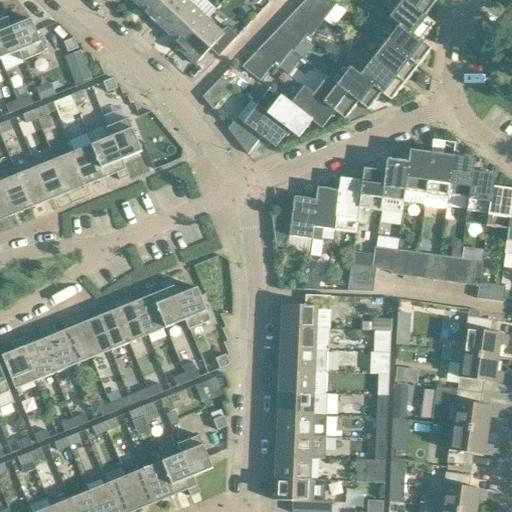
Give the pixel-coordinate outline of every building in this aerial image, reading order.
[(136,0),(134,3),(150,17),(166,0),(136,0)] [(187,0),(166,0),(150,17),(166,32),(192,4),(187,0)] [(319,27),(328,15),(308,0),(305,0),(297,9),(319,27)] [(308,0),(328,15),(337,4),(337,3),(333,0),(308,0)] [(389,17),(389,18),(399,25),(421,42),(421,41),(434,25),(435,24),(425,16),(424,17),(402,0),(402,1),(389,17)] [(401,0),(402,1),(402,0),(424,17),(425,16),(437,0),(401,0)] [(192,4),(166,32),(181,47),(182,47),(208,19),(192,4)] [(319,27),(297,9),(287,20),(307,35),(310,38),(319,27)] [(0,58),(1,60),(5,71),(25,63),(24,61),(20,52),(11,28),(12,28),(5,11),(0,12),(0,58)] [(12,28),(11,28),(20,52),(24,61),(45,53),(31,19),(12,28)] [(181,47),(179,49),(179,50),(195,65),(210,49),(219,57),(238,37),(228,27),(221,31),(208,19),(182,47),(181,47)] [(287,20),(277,30),(298,47),(307,35),(287,20)] [(324,22),(316,31),(322,35),(328,35),(333,29),(324,22)] [(399,25),(386,42),(418,66),(431,49),(421,41),(421,42),(399,25)] [(298,47),(277,30),(267,41),(287,56),(291,51),(293,53),(298,47)] [(78,49),(77,47),(74,38),(64,43),(68,53),(78,49)] [(267,41),(257,51),(274,64),(275,65),(274,66),(278,68),(287,56),(267,41)] [(386,42),(373,59),(404,83),(418,66),(386,42)] [(80,51),(64,58),(76,86),(92,79),(80,51)] [(257,51),(242,68),(260,82),(274,64),(257,51)] [(337,58),(324,75),(327,77),(337,85),(336,86),(358,102),(358,103),(368,110),(381,93),(360,76),(337,58)] [(360,76),(381,93),(391,101),(404,83),(373,59),(360,76)] [(314,94),(313,95),(335,112),(345,120),(345,119),(358,103),(358,102),(336,86),(337,85),(327,77),(327,78),(314,94)] [(118,88),(117,87),(113,78),(103,83),(107,93),(118,88)] [(203,97),(213,110),(234,88),(221,78),(203,97)] [(39,88),(43,99),(59,93),(55,82),(39,88)] [(291,104),(290,104),(312,121),(312,122),(321,129),(322,129),(335,112),(313,95),(314,94),(304,87),(303,87),(291,104)] [(257,106),(289,131),(288,131),(298,139),(298,138),(299,138),(312,122),(312,121),(290,104),(291,104),(281,96),(271,89),(270,89),(257,106)] [(83,91),(71,96),(75,104),(87,99),(83,91)] [(30,96),(18,101),(21,109),(34,104),(30,96)] [(71,96),(54,103),(57,111),(61,121),(79,114),(75,104),(71,96)] [(250,100),(228,129),(248,155),(261,137),(275,148),(288,131),(289,131),(257,106),(250,100)] [(18,101),(6,106),(9,114),(21,109),(18,101)] [(54,103),(34,111),(38,119),(57,111),(54,103)] [(26,124),(38,119),(34,111),(22,116),(26,124)] [(109,127),(106,128),(110,138),(111,137),(121,161),(122,160),(142,152),(129,119),(109,127)] [(9,121),(0,124),(0,132),(0,134),(12,129),(9,121)] [(110,138),(92,145),(105,178),(117,174),(120,181),(129,177),(122,160),(121,161),(111,137),(110,138)] [(431,153),(424,206),(446,209),(448,196),(453,156),(443,155),(445,143),(432,148),(431,153)] [(87,186),(105,178),(92,145),(73,153),(87,186)] [(408,163),(403,202),(404,203),(424,206),(431,153),(410,151),(410,150),(408,163)] [(73,153),(54,160),(68,194),(87,186),(73,153)] [(453,156),(448,196),(468,199),(469,199),(473,172),(475,159),(474,159),(453,156)] [(49,201),(68,194),(54,160),(36,168),(49,201)] [(385,172),(380,212),(401,215),(403,202),(408,163),(387,160),(385,172)] [(36,168),(17,176),(31,209),(49,201),(36,168)] [(363,172),(356,223),(357,223),(368,225),(370,210),(380,212),(385,172),(364,169),(363,172)] [(339,191),(334,230),(355,233),(356,233),(357,223),(356,223),(363,172),(355,171),(353,180),(341,179),(339,191)] [(467,211),(465,224),(487,227),(492,187),(493,187),(495,175),(494,175),(473,172),(469,199),(468,199),(467,211)] [(0,182),(0,185),(12,216),(31,209),(17,176),(0,182)] [(0,185),(0,221),(12,216),(0,185)] [(492,187),(487,227),(508,230),(511,202),(511,189),(493,187),(492,187)] [(311,236),(310,240),(312,240),(321,241),(323,229),(334,230),(339,191),(318,188),(317,188),(316,200),(311,236)] [(292,215),(271,212),(275,244),(288,246),(290,233),(311,236),(316,200),(295,197),(294,197),(292,215)] [(374,255),(372,268),(376,268),(376,270),(389,271),(390,272),(393,250),(376,247),(375,247),(374,255)] [(453,249),(451,258),(452,258),(460,259),(461,250),(453,249)] [(408,252),(393,250),(390,272),(392,275),(405,277),(408,252)] [(423,254),(408,252),(405,277),(419,279),(423,254)] [(438,256),(423,254),(419,279),(434,281),(438,256)] [(451,258),(438,256),(434,281),(449,283),(452,258),(451,258)] [(449,283),(463,285),(467,260),(460,259),(452,258),(449,283)] [(482,262),(467,260),(463,285),(478,287),(479,283),(479,284),(482,262)] [(351,265),(349,277),(374,280),(376,270),(376,268),(372,268),(351,265)] [(308,272),(307,284),(318,285),(320,273),(308,272)] [(349,277),(347,291),(373,292),(374,280),(349,277)] [(165,290),(153,295),(166,328),(185,321),(186,320),(176,296),(178,296),(171,279),(162,283),(165,290)] [(506,287),(479,284),(479,283),(478,287),(477,299),(503,303),(506,287)] [(178,296),(176,296),(186,320),(185,321),(188,330),(191,329),(210,321),(197,288),(178,296)] [(153,295),(134,303),(148,336),(166,328),(153,295)] [(305,306),(282,305),(281,328),(329,330),(330,296),(305,295),(305,306)] [(134,303),(116,310),(129,343),(148,336),(134,303)] [(116,310),(97,318),(110,351),(129,343),(116,310)] [(442,351),(498,359),(500,345),(505,346),(507,336),(501,335),(501,334),(491,333),(492,321),(468,317),(466,329),(465,329),(463,344),(443,341),(442,351)] [(97,318),(78,325),(92,358),(110,351),(97,318)] [(376,319),(375,331),(391,332),(391,320),(376,319)] [(362,322),(362,330),(371,331),(371,322),(362,322)] [(78,325),(60,333),(73,366),(92,358),(78,325)] [(329,330),(281,328),(280,349),(327,351),(328,351),(329,330)] [(375,331),(374,353),(390,354),(391,332),(375,331)] [(60,333),(41,341),(55,374),(73,366),(60,333)] [(28,337),(20,341),(36,381),(55,374),(41,341),(31,345),(28,337)] [(15,351),(2,357),(16,390),(36,381),(20,341),(12,344),(15,351)] [(327,351),(280,349),(279,371),(326,373),(327,351)] [(482,394),(484,382),(494,384),(494,383),(500,383),(501,373),(496,372),(498,359),(442,351),(440,360),(461,363),(459,377),(459,378),(457,390),(482,394)] [(371,353),(370,374),(379,375),(389,375),(390,354),(374,353),(371,353)] [(230,365),(227,357),(226,355),(216,359),(220,369),(230,365)] [(192,360),(181,364),(185,374),(187,373),(195,370),(192,360)] [(0,395),(10,392),(0,367),(0,395)] [(195,370),(185,374),(188,382),(200,377),(197,369),(195,370)] [(326,373),(279,371),(279,392),(325,394),(326,373)] [(185,374),(173,379),(176,387),(188,382),(185,374)] [(379,375),(378,396),(388,397),(389,375),(379,375)] [(215,378),(198,385),(204,400),(221,393),(218,387),(225,384),(221,376),(215,379),(215,378)] [(160,384),(148,389),(151,397),(163,392),(160,384)] [(433,414),(432,423),(488,431),(489,418),(495,418),(496,408),(491,407),(481,406),(482,394),(457,390),(437,387),(433,414)] [(148,389),(136,394),(139,402),(151,397),(148,389)] [(279,392),(278,414),(326,416),(327,394),(325,394),(279,392)] [(378,396),(377,418),(387,418),(388,397),(378,396)] [(122,400),(110,404),(114,412),(126,407),(122,399),(122,400)] [(153,403),(141,408),(144,416),(156,411),(153,403)] [(101,417),(113,412),(110,404),(98,409),(101,417)] [(141,408),(129,413),(132,421),(144,416),(141,408)] [(221,410),(211,414),(213,420),(223,416),(221,410)] [(278,414),(277,436),(325,437),(326,416),(278,414)] [(72,420),(75,428),(87,423),(84,415),(72,420)] [(217,431),(228,427),(224,418),(223,416),(213,420),(217,431)] [(116,418),(104,423),(107,431),(119,426),(116,418)] [(377,418),(376,439),(386,440),(387,418),(377,418)] [(63,433),(75,428),(72,420),(60,425),(63,433)] [(104,423),(92,428),(95,436),(107,431),(104,423)] [(447,463),(472,466),(474,454),(484,456),(484,455),(490,456),(491,446),(486,445),(488,431),(432,423),(430,433),(450,436),(448,450),(448,451),(449,451),(447,463)] [(47,430),(34,435),(38,443),(50,438),(47,430)] [(78,433),(66,438),(70,446),(82,441),(78,433)] [(180,444),(178,444),(182,454),(183,453),(192,477),(193,477),(213,469),(208,457),(199,436),(180,444)] [(277,436),(276,457),(311,458),(324,459),(325,437),(277,436)] [(17,442),(20,450),(32,445),(29,437),(17,442)] [(58,451),(70,446),(66,438),(54,443),(58,451)] [(376,439),(375,461),(385,461),(386,440),(376,439)] [(41,448),(29,453),(32,461),(44,456),(41,448)] [(29,453),(17,458),(20,466),(32,461),(29,453)] [(182,454),(163,461),(176,495),(188,490),(191,497),(200,494),(193,477),(192,477),(183,453),(182,454)] [(275,479),(310,480),(311,458),(276,457),(275,479)] [(163,461),(144,469),(157,502),(176,495),(163,461)] [(366,461),(366,482),(384,483),(385,461),(375,461),(366,461)] [(393,501),(408,501),(410,461),(395,461),(393,501)] [(144,469),(126,477),(139,510),(157,502),(144,469)] [(420,506),(460,511),(476,511),(478,501),(483,501),(485,491),(479,490),(469,489),(471,476),(445,473),(444,485),(441,500),(421,497),(420,506)] [(126,477),(107,484),(117,511),(133,511),(139,510),(126,477)] [(275,479),(274,501),(292,502),(291,511),(331,511),(332,501),(324,500),(325,481),(310,480),(275,479)] [(117,511),(107,484),(88,492),(96,511),(117,511)] [(96,511),(88,492),(69,500),(74,511),(96,511)] [(74,511),(69,500),(51,507),(53,511),(74,511)]
